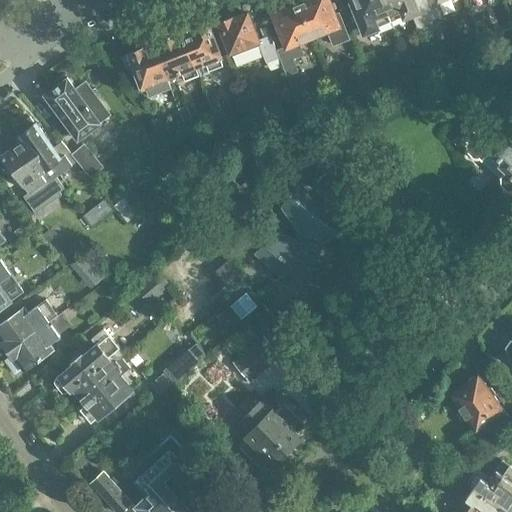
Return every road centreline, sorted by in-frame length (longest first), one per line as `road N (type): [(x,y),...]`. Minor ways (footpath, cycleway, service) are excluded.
road 1 (residential): [(281,511),(511,284)]
road 2 (residential): [(73,511),(0,411)]
